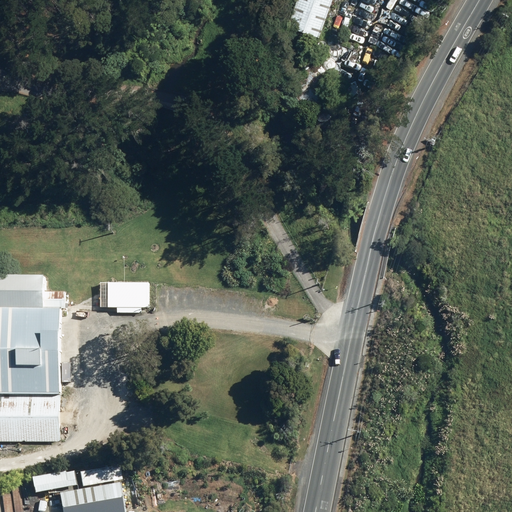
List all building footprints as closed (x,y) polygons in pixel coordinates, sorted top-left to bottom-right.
[(298,0),(289,26),(321,37),(333,0),(298,0)] [(332,26),(345,31),(346,27),(348,28),(359,0),(339,0),(332,21),(333,22),(332,26)] [(318,52),(315,63),(327,67),(324,73),(337,77),(344,57),(352,60),(357,46),(330,37),(324,53),(318,52)] [(337,104),(347,97),(315,64),(298,77),(296,74),(293,44),(280,45),(284,81),(321,128),(343,111),(337,104)] [(0,442),(61,443),(61,397),(62,310),(66,310),(66,292),(45,292),(45,277),(0,276),(0,442)] [(110,309),(150,309),(150,283),(110,282),(110,309)] [(89,332),(78,332),(78,353),(89,353),(89,332)] [(122,393),(135,394),(137,374),(116,372),(114,396),(122,397),(122,393)] [(140,414),(117,413),(116,439),(139,440),(140,414)] [(82,475),(83,484),(125,477),(124,468),(82,475)] [(61,495),(64,511),(126,511),(122,484),(61,495)]
